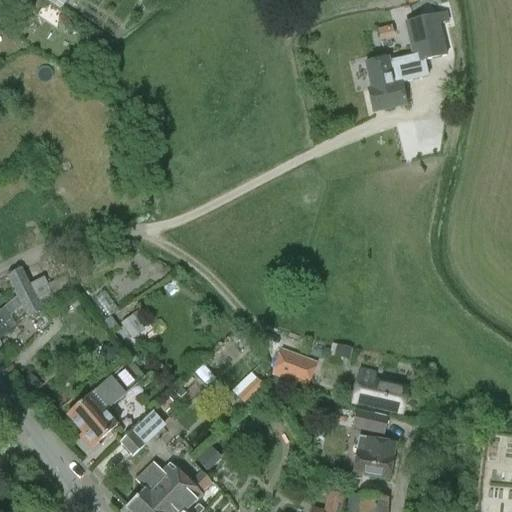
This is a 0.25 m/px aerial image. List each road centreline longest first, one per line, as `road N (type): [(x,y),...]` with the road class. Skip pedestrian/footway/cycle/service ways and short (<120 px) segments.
road 1 (residential): [(136,230),(168,226),(366,130)]
road 2 (residential): [(279,349),(189,262),(136,230)]
road 3 (tertiary): [(97,511),(0,386)]
road 4 (residential): [(0,270),(59,236),(136,230)]
